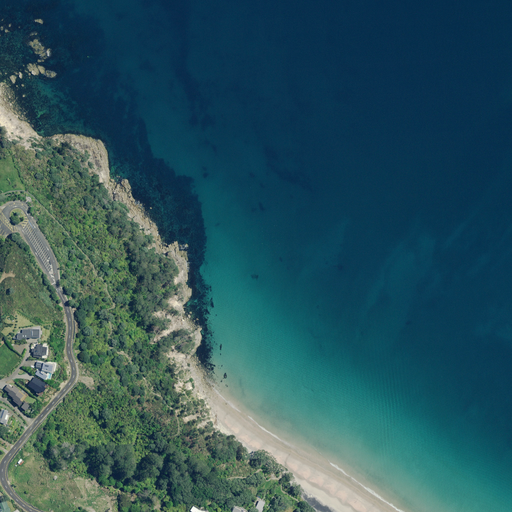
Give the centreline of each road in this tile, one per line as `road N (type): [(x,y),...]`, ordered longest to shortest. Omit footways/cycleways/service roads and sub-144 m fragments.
road 1 (tertiary): [(33,511),(5,487),(2,470),(73,376),(69,317),(57,288)]
road 2 (tertiary): [(57,288),(6,213),(24,208),(56,276)]
